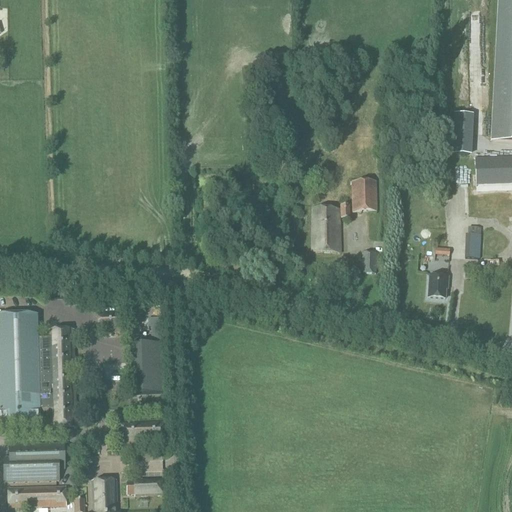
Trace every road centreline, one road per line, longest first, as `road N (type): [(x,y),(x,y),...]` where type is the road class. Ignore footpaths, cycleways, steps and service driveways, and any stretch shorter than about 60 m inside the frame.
road 1 (secondary): [(511,362),(185,284),(0,266)]
road 2 (track): [(178,511),(169,281)]
